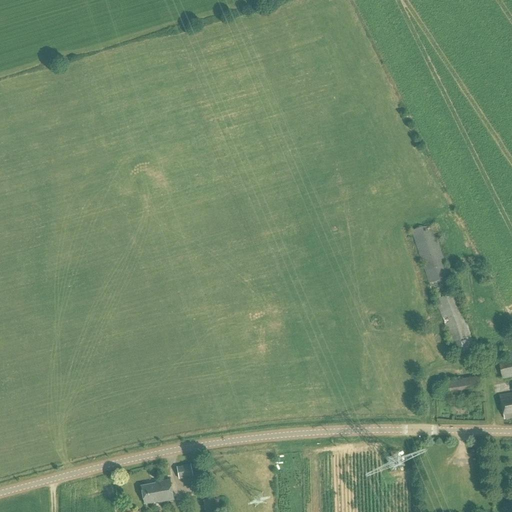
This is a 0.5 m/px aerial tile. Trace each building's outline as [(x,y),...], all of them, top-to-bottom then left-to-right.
[(453,354),(474,348),(432,224),(411,231),(453,354)] [(502,379),(511,377),(511,358),(498,361),(502,379)] [(447,398),(480,393),(478,376),(445,381),(447,398)] [(511,392),(500,395),(504,416),(504,420),(511,417),(511,392)] [(179,479),(192,476),(190,464),(176,467),(179,479)] [(159,503),(174,500),(171,479),(155,482),(155,483),(141,486),(144,504),(158,501),(159,503)]
